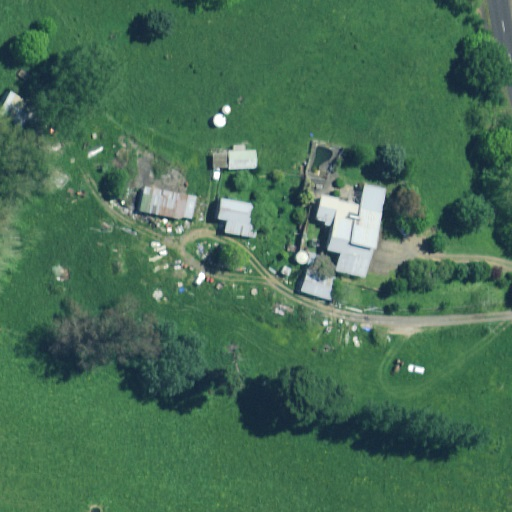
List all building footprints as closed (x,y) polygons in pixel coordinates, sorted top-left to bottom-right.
[(18,113),(25,103),(4,90),(0,97),(0,117),(18,128),(25,117),(18,113)] [(252,169),(252,151),(207,152),(207,169),(252,169)] [(314,196),(309,220),(319,222),(318,226),(325,227),(320,250),(336,253),(332,272),(360,278),(379,189),(358,184),(353,205),(314,196)] [(257,206),(212,198),(208,218),(221,221),(219,232),(251,238),(257,206)] [(335,280),(301,270),(295,291),(329,301),(335,280)]
